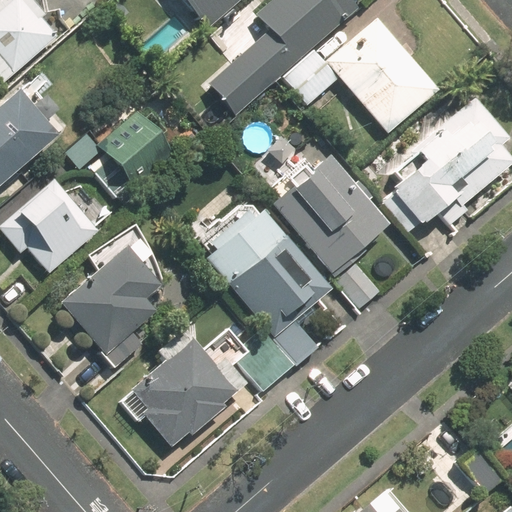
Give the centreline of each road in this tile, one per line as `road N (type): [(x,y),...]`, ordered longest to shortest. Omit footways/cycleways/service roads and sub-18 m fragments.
road 1 (residential): [(230,511),(511,271)]
road 2 (tertiary): [(84,511),(0,415)]
